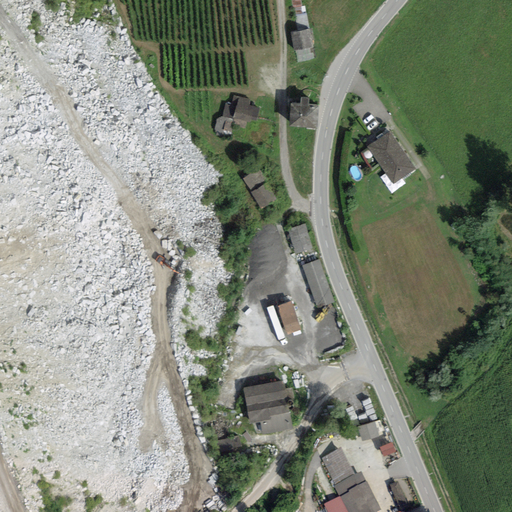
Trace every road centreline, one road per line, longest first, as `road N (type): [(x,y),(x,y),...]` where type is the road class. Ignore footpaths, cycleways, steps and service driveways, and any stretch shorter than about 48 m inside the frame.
road 1 (secondary): [(434,511),(321,218),(325,132),(337,92),(396,0)]
road 2 (track): [(320,204),(295,198),(288,180),(281,0)]
